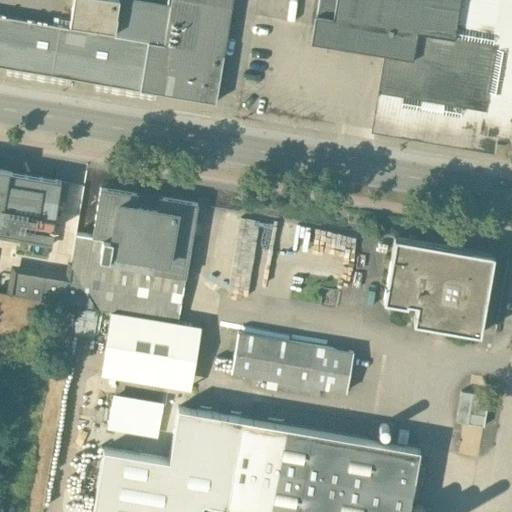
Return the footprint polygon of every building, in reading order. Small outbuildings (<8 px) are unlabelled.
[(73,0),(69,25),(0,13),(0,62),(216,100),(233,0),(73,0)] [(334,18),(336,0),(318,0),(316,15),(334,18)] [(459,0),(336,0),(334,18),(419,32),(454,37),(459,0)] [(511,0),(459,0),(454,37),(419,32),(414,59),(386,54),(374,132),(495,150),(497,140),(509,142),(511,113),(511,0)] [(334,18),(316,15),(312,42),(386,54),(414,59),(419,32),(334,18)] [(61,179),(7,170),(0,168),(0,237),(1,238),(1,236),(50,244),(61,179)] [(197,202),(100,186),(92,235),(103,237),(111,238),(109,250),(107,263),(184,276),(197,202)] [(221,211),(209,257),(224,261),(229,242),(222,240),(226,227),(239,231),(243,217),(221,211)] [(96,308),(101,307),(178,321),(184,276),(107,263),(109,250),(101,248),(103,237),(92,235),(77,233),(76,233),(69,278),(47,274),(43,299),(96,308)] [(480,333),(494,254),(395,237),(384,300),(407,305),(406,302),(417,304),(414,322),(480,333)] [(47,274),(14,269),(10,293),(43,299),(47,274)] [(111,312),(100,373),(188,388),(198,327),(111,312)] [(238,333),(231,371),(345,391),(352,353),(238,333)] [(453,416),(482,421),(488,394),(459,388),(453,416)] [(124,436),(144,440),(142,452),(158,454),(162,429),(156,428),(161,398),(110,390),(104,425),(125,429),(124,436)] [(419,448),(181,406),(181,410),(181,406),(178,406),(169,458),(103,447),(92,511),(407,511),(411,496),(419,448)] [(480,453),(481,421),(461,420),(460,452),(480,453)]
